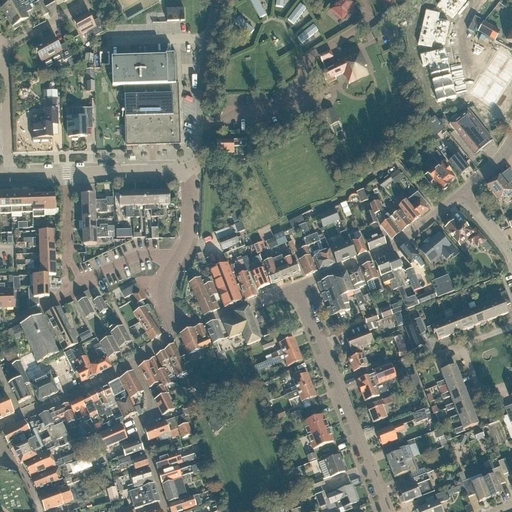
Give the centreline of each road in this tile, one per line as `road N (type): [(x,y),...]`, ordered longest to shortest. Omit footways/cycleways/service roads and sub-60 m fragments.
road 1 (residential): [(191,169),(199,125),(289,103),(311,56),(371,16)]
road 2 (residential): [(384,511),(300,286)]
road 3 (tertiary): [(300,286),(394,247),(461,191)]
road 4 (residential): [(165,511),(140,426),(150,419),(151,401),(132,362)]
road 5 (residential): [(478,0),(460,31),(465,96),(511,124)]
road 6 (residential): [(0,425),(132,362)]
road 7 (residential): [(511,383),(482,393),(463,345),(511,326)]
road 8 (tertiary): [(177,331),(300,286)]
road 9 (tertiary): [(191,169),(65,173)]
road 10 (residential): [(9,175),(2,52)]
